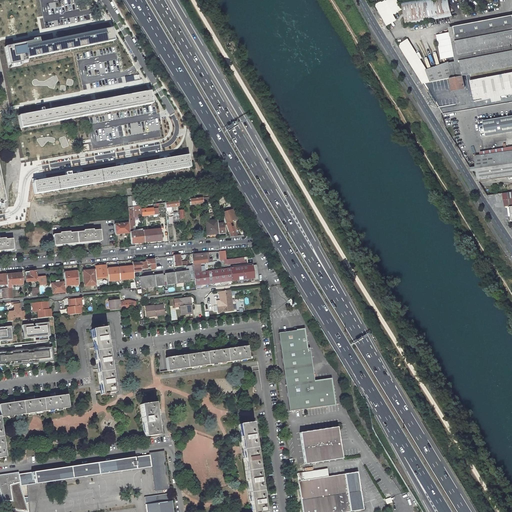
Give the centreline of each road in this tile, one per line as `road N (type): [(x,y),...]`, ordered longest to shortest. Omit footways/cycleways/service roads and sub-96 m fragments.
road 1 (trunk): [(139,0),(445,511)]
road 2 (trunk): [(333,296),(154,0)]
road 3 (trunk): [(333,296),(329,273),(173,0)]
road 4 (residential): [(0,266),(249,242),(280,307)]
road 5 (unclassified): [(511,248),(358,0)]
road 6 (trunk): [(464,511),(333,296)]
road 7 (unknown): [(381,38),(504,10),(511,0)]
